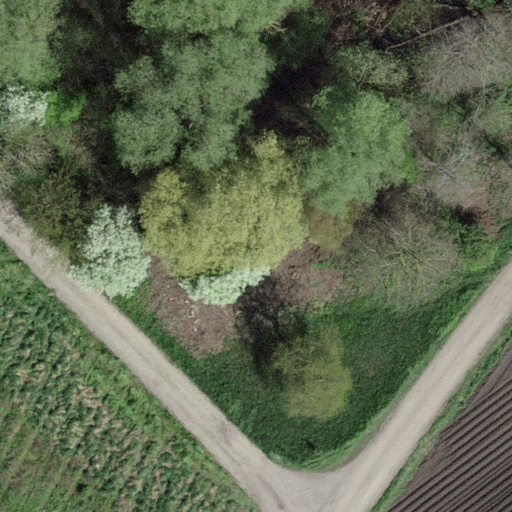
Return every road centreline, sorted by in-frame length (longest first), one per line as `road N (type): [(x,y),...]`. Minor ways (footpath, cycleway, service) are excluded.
road 1 (track): [(294,511),(0,207)]
road 2 (track): [(344,511),(511,284)]
